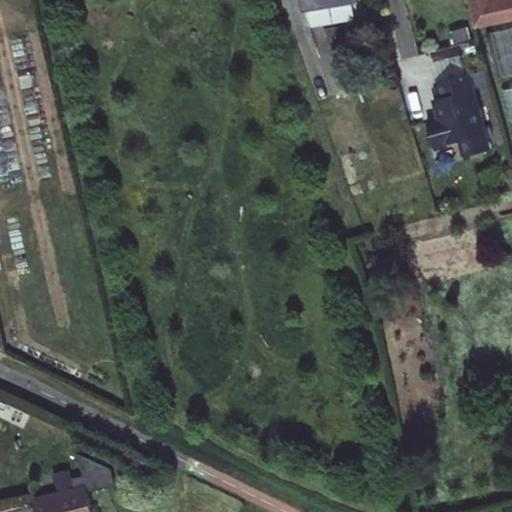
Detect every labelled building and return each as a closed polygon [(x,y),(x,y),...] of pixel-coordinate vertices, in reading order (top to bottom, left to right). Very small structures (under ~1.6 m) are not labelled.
[(299,0),(303,21),(361,13),(358,0),(299,0)] [(511,0),(476,0),(482,21),(511,14),(511,0)] [(511,27),(494,30),(501,74),(511,72),(511,27)] [(344,90),(328,47),(301,57),(317,100),(344,90)] [(489,151),(473,88),(438,98),(443,119),(427,123),(434,148),(461,141),(465,157),(489,151)] [(33,511),(92,511),(87,489),(31,501),(33,511)]
